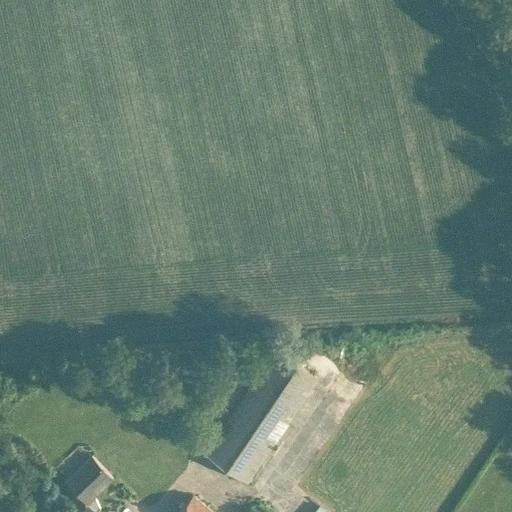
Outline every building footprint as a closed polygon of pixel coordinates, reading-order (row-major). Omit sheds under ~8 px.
[(203,451),(245,479),(317,374),(275,346),(203,451)] [(90,454),(65,479),(88,502),(113,477),(90,454)] [(4,486),(0,493),(0,496),(7,500),(12,490),(4,486)] [(213,511),(192,495),(182,507),(178,511),(213,511)] [(79,511),(97,511),(87,503),(79,511)] [(311,511),(329,511),(319,503),(311,511)]
